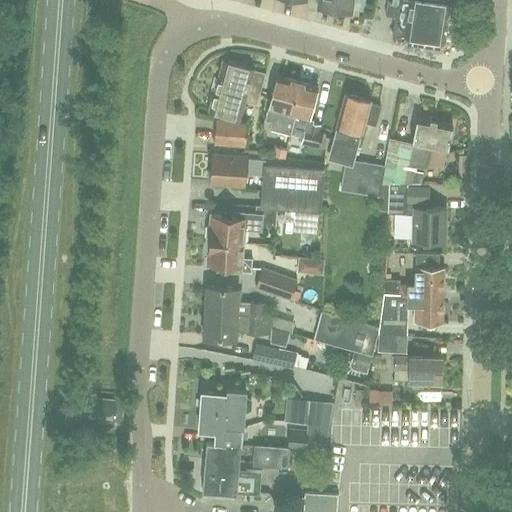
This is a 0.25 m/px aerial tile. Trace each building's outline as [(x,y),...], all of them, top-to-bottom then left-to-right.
[(318,0),(317,7),(351,12),(352,0),(318,0)] [(398,0),(397,4),(388,2),(386,16),(395,18),(393,34),(405,35),(404,36),(444,42),(450,0),(398,0)] [(245,102),(256,106),(258,99),(259,99),(266,72),(223,60),(210,111),(240,119),(245,102)] [(294,98),(299,81),(277,75),(265,120),(271,121),(269,129),(291,135),(296,115),(296,114),(290,113),(294,98)] [(317,86),(299,81),(294,98),(290,113),(296,114),(296,115),(298,116),(295,126),(304,129),(301,143),(318,148),(322,132),(319,131),(321,124),(307,121),(317,86)] [(345,94),(336,126),(337,126),(330,151),(342,154),(346,151),(356,154),(362,133),(365,122),(376,125),(381,106),(370,103),(371,101),(345,94)] [(389,138),(384,165),(380,183),(389,183),(407,183),(412,183),(415,167),(424,168),(426,168),(427,167),(431,149),(445,151),(445,150),(447,150),(452,124),(417,117),(412,142),(389,138)] [(246,146),(248,122),(215,120),(214,143),(246,146)] [(263,175),(264,164),(264,160),(246,159),(246,157),(213,155),(211,181),(244,183),(245,173),(263,175)] [(380,183),(384,165),(348,158),(342,188),(378,195),(375,208),(384,210),(387,211),(389,183),(380,183)] [(263,175),(260,206),(319,210),(322,169),(264,164),(263,175)] [(389,183),(387,211),(387,213),(406,213),(407,187),(407,183),(389,183)] [(445,241),(446,207),(428,207),(428,201),(430,201),(430,187),(407,187),(406,213),(414,213),(413,240),(445,241)] [(276,209),(260,206),(256,205),(255,214),(233,212),(233,216),(212,214),(211,226),(207,225),(207,239),(243,242),(244,227),(260,228),(260,226),(275,227),(276,209)] [(243,242),(207,239),(206,252),(209,252),(208,264),(229,265),(229,269),(241,270),(251,271),(252,258),(242,257),(243,242)] [(306,274),(329,274),(329,262),(306,262),(306,274)] [(297,279),(262,266),(255,288),(290,300),(297,279)] [(399,283),(400,279),(384,279),(383,293),(384,293),(399,294),(444,294),(444,267),(416,266),(416,284),(399,283)] [(242,291),(238,291),(238,287),(206,285),(205,311),(264,314),(265,314),(265,302),(242,301),(242,291)] [(384,293),(378,332),(377,350),(406,352),(407,333),(408,304),(415,304),(414,321),(443,322),(444,294),(399,294),(384,293)] [(369,367),(372,355),(379,326),(321,310),(313,339),(357,351),(354,364),(369,367)] [(264,314),(205,311),(204,337),(236,339),(236,335),(240,335),(240,331),(246,330),(246,333),(270,334),(271,326),(272,327),(273,316),(272,315),(265,314),(264,314)] [(273,316),(272,327),(284,330),(287,320),(273,316)] [(296,352),(256,342),(252,359),(275,364),(276,360),(294,364),(296,352)] [(441,382),(442,357),(409,356),(409,357),(395,356),(394,368),(409,368),(408,381),(441,382)] [(202,391),(200,410),(217,412),(217,421),(225,422),(225,426),(242,427),(243,427),(245,412),(251,409),(252,400),(246,396),(246,390),(228,388),(227,392),(202,391)] [(103,420),(104,400),(70,397),(68,417),(103,420)] [(314,424),(315,404),(316,400),(287,397),(285,421),(309,423),(308,424),(325,425),(326,425),(314,424)] [(104,400),(103,420),(106,420),(105,425),(117,426),(118,421),(120,422),(121,401),(104,400)] [(217,412),(200,410),(199,429),(216,430),(215,441),(241,444),(242,427),(225,426),(225,422),(217,421),(217,412)] [(308,424),(308,430),(289,428),(287,446),(306,448),(321,450),(325,425),(308,424)] [(207,441),(205,466),(240,469),(242,444),(241,444),(207,441)] [(289,447),(254,444),(252,465),(288,467),(289,447)] [(240,469),(205,466),(203,490),(206,491),(207,494),(209,497),(214,497),(217,495),(218,491),(238,493),(238,492),(261,494),(262,470),(240,469)] [(305,492),(303,511),(336,511),(338,494),(305,492)]
